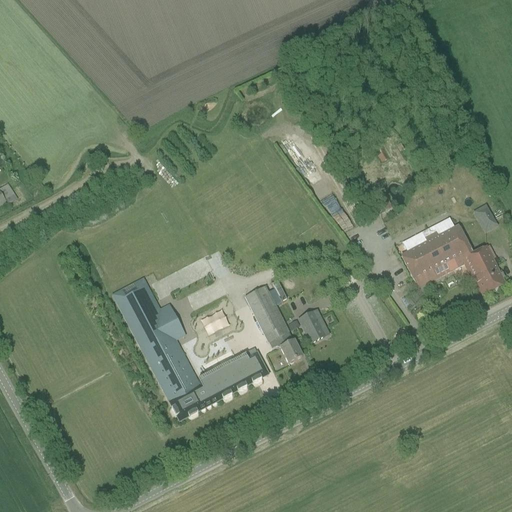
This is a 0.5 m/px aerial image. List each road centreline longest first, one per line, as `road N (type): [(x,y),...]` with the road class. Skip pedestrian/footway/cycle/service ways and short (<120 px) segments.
road 1 (tertiary): [(117,511),(511,314)]
road 2 (unknown): [(407,365),(341,257),(232,278)]
road 3 (unclassified): [(74,511),(0,381)]
